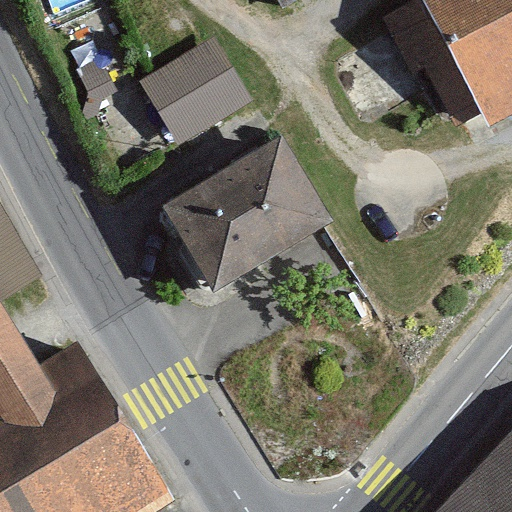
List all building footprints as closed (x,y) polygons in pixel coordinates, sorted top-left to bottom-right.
[(511,0),(408,0),(474,133),(511,113),(511,0)] [(209,34),(129,78),(169,149),(248,106),(209,34)] [(269,130),(149,197),(203,295),(324,228),(269,130)] [(0,511),(154,511),(175,500),(78,341),(39,365),(0,300),(0,511)] [(511,511),(511,457),(458,511),(511,511)]
